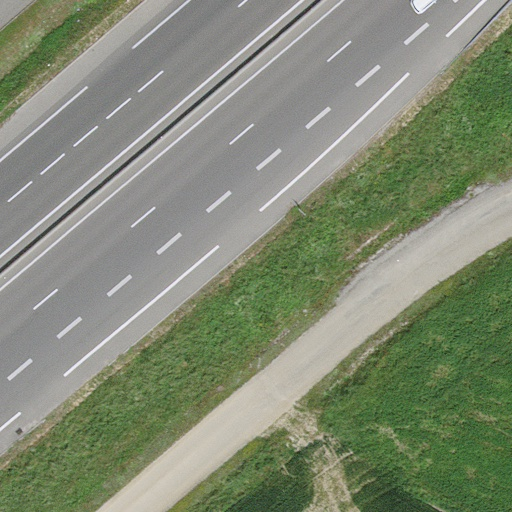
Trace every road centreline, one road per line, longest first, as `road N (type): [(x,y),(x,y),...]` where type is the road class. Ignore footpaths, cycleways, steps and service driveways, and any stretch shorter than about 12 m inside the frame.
road 1 (trunk): [(0,342),(405,0)]
road 2 (unclassified): [(133,511),(441,254),(511,211)]
road 3 (trunk): [(245,0),(0,207)]
